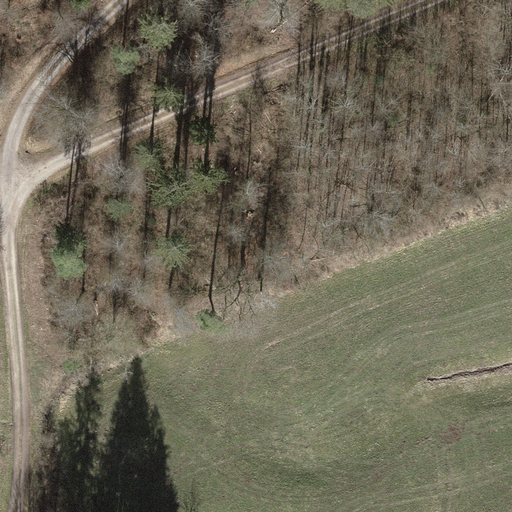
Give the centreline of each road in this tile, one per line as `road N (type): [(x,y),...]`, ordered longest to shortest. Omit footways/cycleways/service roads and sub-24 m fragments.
road 1 (track): [(426,0),(7,183)]
road 2 (track): [(17,511),(24,417),(7,183)]
road 3 (track): [(7,183),(28,103),(122,0)]
